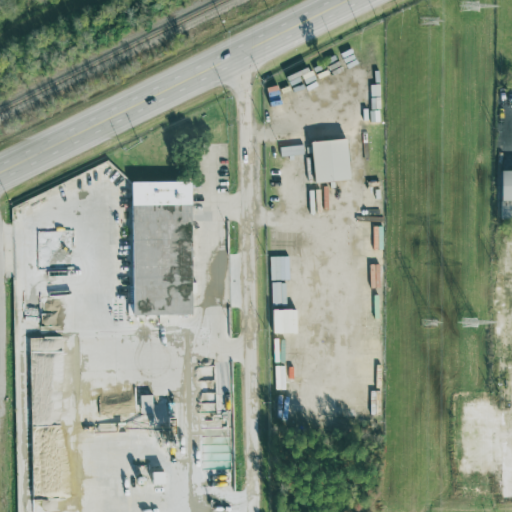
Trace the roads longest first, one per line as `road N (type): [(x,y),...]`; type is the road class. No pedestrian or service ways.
road 1 (residential): [(253,511),(248,53)]
road 2 (primary): [(0,175),(359,0)]
road 3 (residential): [(4,411),(0,237)]
